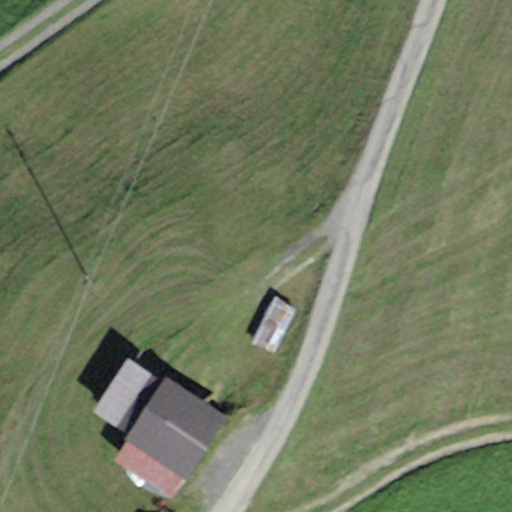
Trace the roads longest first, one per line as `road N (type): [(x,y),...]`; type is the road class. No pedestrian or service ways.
road 1 (unclassified): [(225,511),(289,415),(421,0)]
road 2 (track): [(187,352),(351,212)]
road 3 (track): [(511,435),(414,461),(324,511)]
